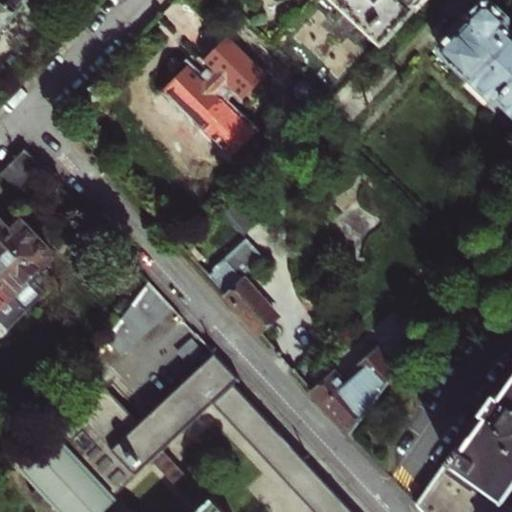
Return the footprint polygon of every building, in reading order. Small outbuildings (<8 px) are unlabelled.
[(0,0),(0,28),(23,0),(0,0)] [(224,0),(273,45),(315,0),(224,0)] [(315,0),(273,45),(330,100),(400,25),(424,0),(315,0)] [(500,99),(511,111),(511,30),(506,24),(504,14),(501,12),(488,0),(484,0),(469,17),(469,21),(462,28),(458,29),(441,46),(441,49),(497,103),(500,99)] [(183,61),(156,88),(201,133),(228,105),(216,94),(227,83),(239,95),(263,71),(225,32),(201,56),(205,61),(195,72),(183,61)] [(26,149),(3,172),(17,186),(40,164),(26,149)] [(0,282),(26,311),(45,293),(35,282),(42,275),(38,270),(54,255),(24,223),(13,234),(0,219),(0,282)] [(206,272),(260,331),(277,316),(256,293),(260,290),(249,277),(245,281),(240,275),(260,257),(244,238),(206,272)] [(0,318),(8,328),(26,311),(0,282),(0,318)] [(149,283),(109,337),(124,354),(174,308),(149,283)] [(382,391),(397,369),(379,349),(359,366),(382,391)] [(354,511),(235,383),(239,379),(215,353),(140,423),(93,373),(52,428),(58,434),(22,468),(62,511),(354,511)] [(359,366),(343,381),(369,410),(382,391),(359,366)] [(314,392),(351,434),(369,410),(343,381),(335,373),(314,392)] [(511,511),(511,382),(502,396),(496,392),(484,411),(489,415),(476,433),(475,433),(464,449),(458,446),(417,504),(424,511),(511,511)]
